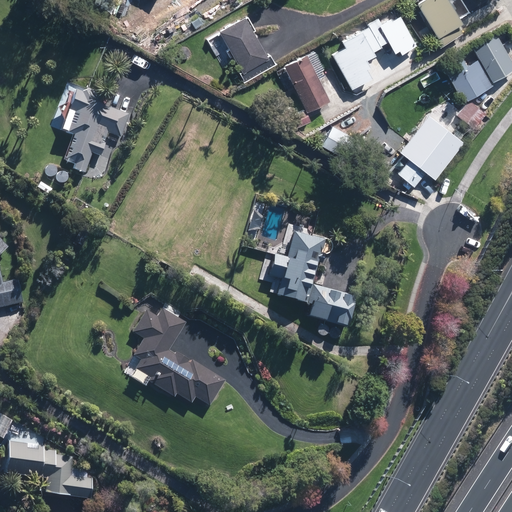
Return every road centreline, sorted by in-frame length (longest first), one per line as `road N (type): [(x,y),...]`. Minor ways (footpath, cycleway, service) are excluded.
road 1 (residential): [(301,511),(336,491),(389,427),(451,230)]
road 2 (motorway): [(393,511),(511,301)]
